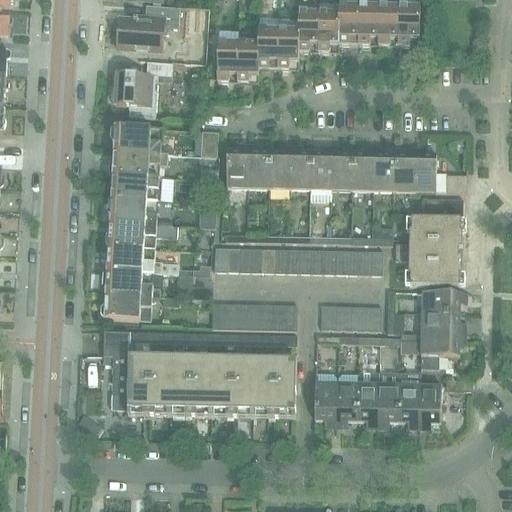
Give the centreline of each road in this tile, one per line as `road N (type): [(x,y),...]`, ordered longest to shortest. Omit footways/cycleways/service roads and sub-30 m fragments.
road 1 (residential): [(42,469),(66,0)]
road 2 (residential): [(42,469),(428,477),(464,462)]
road 3 (residential): [(208,127),(236,125),(314,95),(498,100)]
